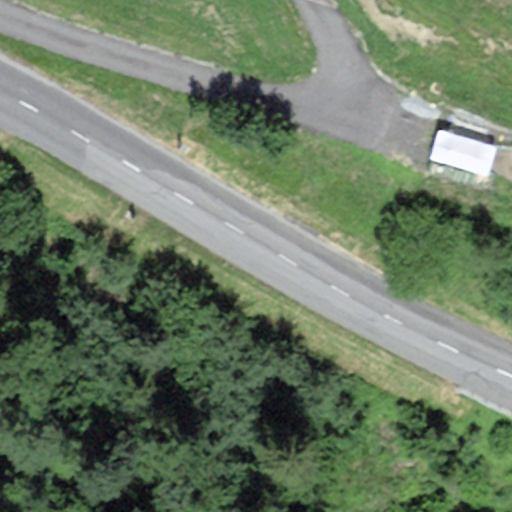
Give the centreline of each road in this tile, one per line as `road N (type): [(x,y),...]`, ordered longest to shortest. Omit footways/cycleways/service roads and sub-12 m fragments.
road 1 (secondary): [(0,92),(511,377)]
road 2 (track): [(0,13),(164,74),(279,102),(319,98),(336,77),(333,50),(308,0)]
